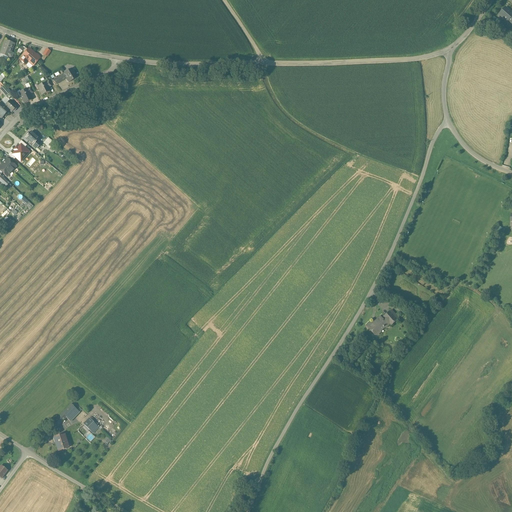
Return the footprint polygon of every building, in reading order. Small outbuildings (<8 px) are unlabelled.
[(505,8),(499,15),(509,23),(510,22),(511,23),(511,13),(511,14),(505,8)] [(14,44),(5,40),(0,54),(9,58),(9,57),(11,58),(13,54),(11,53),(14,44)] [(48,57),(51,50),(47,48),(43,55),(48,57)] [(23,57),(20,60),(25,65),(28,61),(33,66),(39,59),(39,58),(39,57),(37,54),(35,54),(35,55),(29,49),(23,56),(23,57)] [(72,69),(64,74),(67,78),(69,83),(77,78),(72,69)] [(67,78),(64,74),(57,78),(60,82),(65,80),(64,79),(67,78)] [(42,86),(38,88),(42,96),(50,92),(48,88),(46,83),(45,83),(41,85),(42,86)] [(4,87),(1,90),(7,97),(10,94),(6,90),(4,87)] [(27,89),(20,93),(22,96),(21,97),(24,104),(32,100),(29,94),(27,89)] [(8,103),(5,106),(9,110),(12,112),(17,107),(10,101),(8,103)] [(1,103),(0,103),(0,111),(2,113),(4,115),(9,110),(5,106),(1,103)] [(39,139),(31,132),(25,138),(33,145),(39,139)] [(47,138),(43,143),(49,149),(54,144),(47,138)] [(29,152),(21,145),(12,155),(20,162),(29,152)] [(7,159),(3,164),(12,172),(14,169),(15,169),(16,168),(16,166),(15,165),(14,165),(11,163),(7,159)] [(12,172),(3,164),(0,166),(0,170),(3,173),(5,175),(5,176),(6,177),(8,177),(9,175),(12,172)] [(385,318),(388,322),(390,322),(392,325),(399,319),(392,311),(384,318),(385,318)] [(371,323),(367,326),(375,335),(377,335),(380,332),(381,331),(385,327),(385,328),(387,327),(387,326),(387,325),(387,324),(388,322),(385,318),(382,320),(381,318),(373,325),(371,323)] [(71,404),(52,424),(56,428),(66,418),(70,422),(80,412),(71,404)] [(97,426),(90,418),(84,424),(91,432),(93,429),(97,426)] [(95,438),(88,431),(84,436),(90,442),(95,438)] [(64,434),(54,438),(58,451),(68,448),(64,434)]
